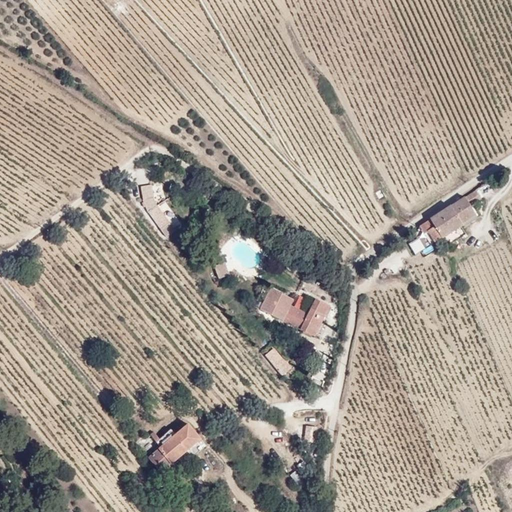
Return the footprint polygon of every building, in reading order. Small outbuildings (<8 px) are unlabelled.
[(172,208),(156,189),(151,175),(141,178),(145,192),(150,200),(163,217),(172,208)] [(475,190),(477,193),(491,185),(489,182),(475,190)] [(472,193),(467,196),(473,204),(478,201),(472,193)] [(467,225),(465,221),(478,213),(467,196),(424,223),(429,230),(432,234),(438,243),(467,225)] [(170,209),(163,217),(167,221),(175,215),(170,209)] [(429,230),(424,223),(417,228),(421,235),(429,230)] [(438,243),(432,234),(427,238),(433,247),(438,243)] [(228,277),(222,263),(210,268),(216,282),(228,277)] [(289,303),(291,297),(269,287),(259,310),(290,324),(292,320),(298,324),(296,329),(313,336),(327,304),(312,296),(305,310),(289,303)] [(281,361),(271,349),(264,355),(274,367),(281,361)] [(163,470),(192,447),(174,426),(168,430),(166,428),(162,432),(163,433),(163,434),(158,429),(150,434),(147,432),(141,436),(147,444),(152,441),(155,443),(159,440),(163,445),(150,455),(163,470)] [(317,440),(318,428),(306,427),(305,439),(317,440)] [(150,484),(140,472),(130,479),(135,485),(137,482),(143,490),(150,484)]
